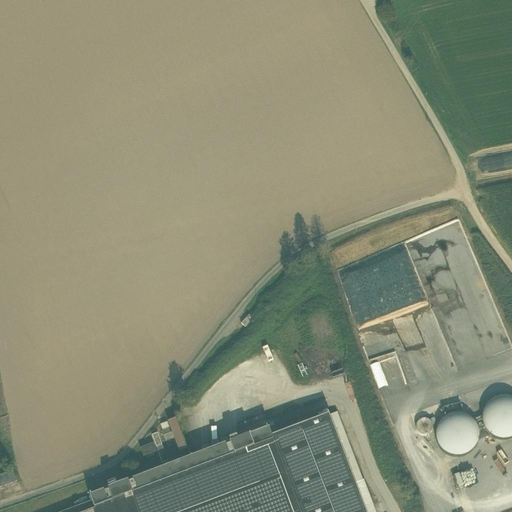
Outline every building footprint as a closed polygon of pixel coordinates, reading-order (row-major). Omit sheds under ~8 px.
[(335,267),(357,331),(432,306),(441,333),(405,346),(417,383),(456,370),(456,372),(510,354),(466,222),(335,267)] [(241,324),(245,328),(253,320),(249,316),(241,324)] [(490,436),(497,439),(505,440),(511,438),(511,399),(507,398),(500,398),(493,400),(487,405),(483,411),(482,419),(482,423),(486,431),(490,436)] [(459,404),(442,409),(443,414),(461,409),(459,404)] [(328,417),(354,485),(363,482),(337,414),(328,417)] [(436,430),(436,438),(438,445),(443,452),(450,455),(457,457),(465,455),(472,451),(476,445),(478,437),(478,431),(473,422),(467,417),(460,414),(452,415),(445,418),(439,423),(436,430)] [(363,511),(354,485),(328,417),(271,439),(267,430),(89,498),(91,503),(66,511),(363,511)] [(482,423),(482,419),(473,422),(478,431),(478,437),(478,441),(490,436),(486,431),(482,423)] [(168,423),(179,454),(187,451),(175,420),(168,423)] [(428,421),(423,420),(417,423),(416,429),(419,434),(425,436),(431,432),(432,427),(428,421)] [(162,431),(163,436),(171,433),(169,428),(167,423),(160,425),(162,431)] [(152,436),(156,448),(162,446),(157,434),(152,436)] [(140,449),(143,457),(155,453),(152,445),(140,449)] [(156,449),(162,463),(167,461),(162,447),(156,449)] [(489,488),(481,466),(456,474),(460,486),(465,485),(468,495),(489,488)] [(11,484),(17,482),(13,471),(7,473),(11,484)] [(6,486),(11,484),(7,473),(2,475),(6,486)] [(374,511),(363,482),(354,485),(363,511),(374,511)]
